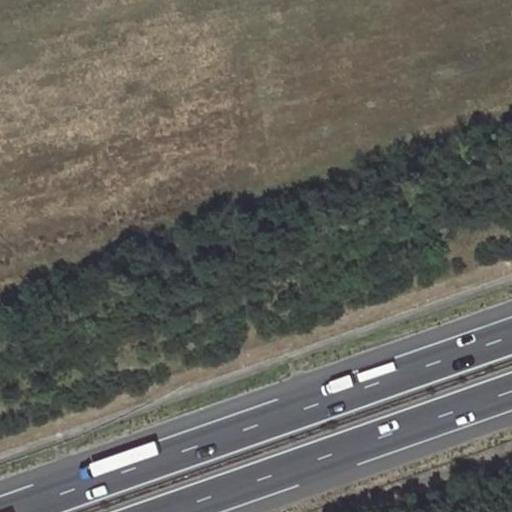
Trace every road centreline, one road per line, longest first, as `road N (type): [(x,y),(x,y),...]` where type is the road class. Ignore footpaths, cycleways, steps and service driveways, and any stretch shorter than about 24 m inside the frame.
road 1 (motorway): [(511,335),(11,511)]
road 2 (motorway): [(167,511),(511,391)]
